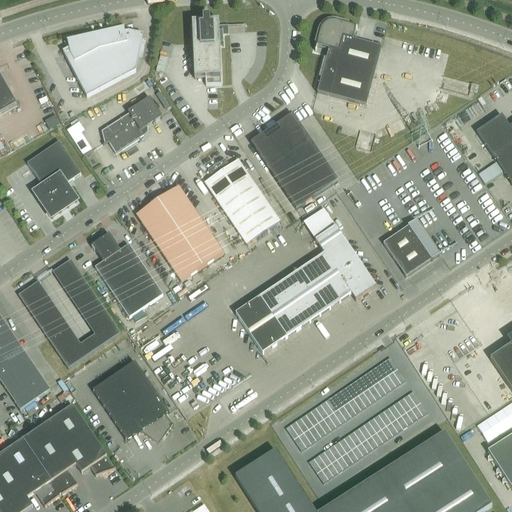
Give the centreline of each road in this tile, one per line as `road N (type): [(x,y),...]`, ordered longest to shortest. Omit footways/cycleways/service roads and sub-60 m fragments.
road 1 (unclassified): [(114,511),(511,241)]
road 2 (unclassified): [(0,277),(267,95),(284,71),(289,0)]
road 3 (tertiary): [(511,40),(368,0)]
road 4 (tertiary): [(138,0),(0,34)]
